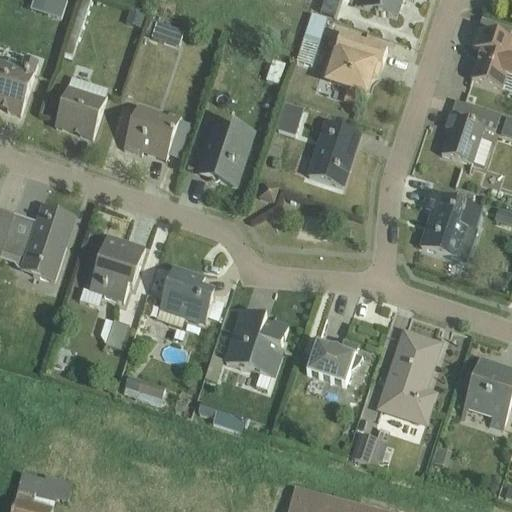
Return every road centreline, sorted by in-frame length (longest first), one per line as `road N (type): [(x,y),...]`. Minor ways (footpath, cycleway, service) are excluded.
road 1 (residential): [(382,280),(259,274),(222,230),(0,159)]
road 2 (residential): [(382,280),(380,226),(450,0)]
road 3 (residential): [(511,329),(382,280)]
